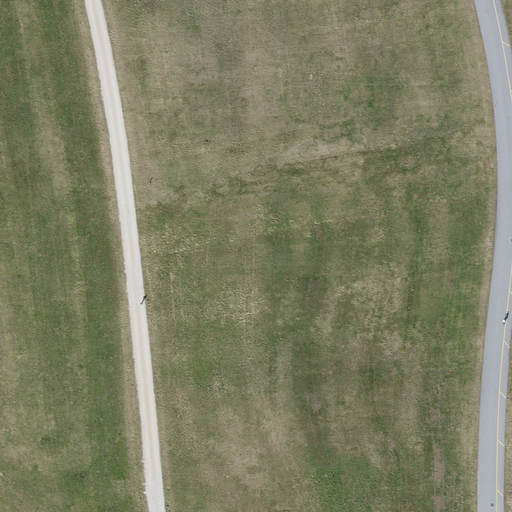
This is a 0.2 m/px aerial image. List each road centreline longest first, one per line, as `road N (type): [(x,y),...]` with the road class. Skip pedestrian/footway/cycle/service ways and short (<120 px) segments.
road 1 (track): [(157,511),(117,145),(92,0)]
road 2 (residential): [(488,511),(507,163),(483,0)]
